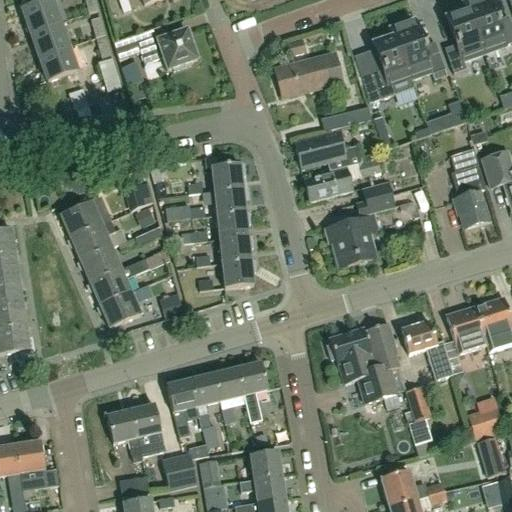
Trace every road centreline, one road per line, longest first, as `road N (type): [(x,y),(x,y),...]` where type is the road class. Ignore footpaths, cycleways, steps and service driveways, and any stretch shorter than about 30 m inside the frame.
road 1 (residential): [(0,125),(29,151),(52,153),(257,122)]
road 2 (residential): [(60,390),(292,320)]
road 3 (residential): [(311,314),(511,253)]
road 4 (residential): [(311,314),(257,122)]
road 5 (residential): [(292,320),(321,497)]
road 6 (residential): [(228,44),(349,0)]
road 7 (residential): [(79,511),(60,390)]
